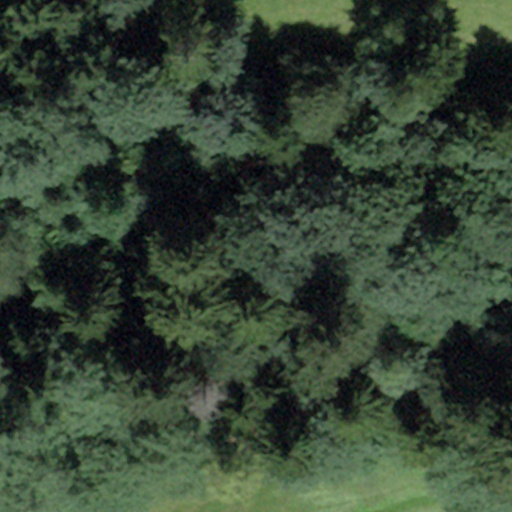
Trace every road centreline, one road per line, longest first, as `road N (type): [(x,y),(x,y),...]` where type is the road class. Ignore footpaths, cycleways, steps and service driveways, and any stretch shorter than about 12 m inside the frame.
road 1 (track): [(0,444),(301,431),(511,440)]
road 2 (track): [(511,486),(384,511)]
